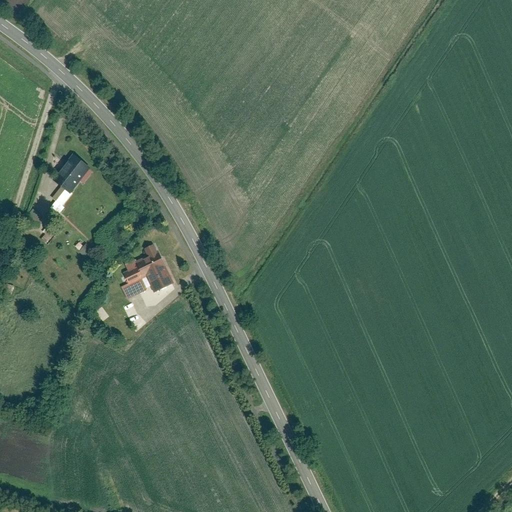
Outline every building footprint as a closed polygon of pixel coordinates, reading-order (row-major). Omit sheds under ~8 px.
[(54,179),(70,192),(91,167),(74,154),(54,179)] [(37,237),(47,243),(62,219),(52,213),(37,237)] [(86,259),(94,251),(85,243),(78,250),(86,259)] [(131,284),(148,276),(157,293),(175,285),(156,245),(145,250),(149,257),(138,262),(137,260),(126,265),(130,273),(126,275),(131,284)] [(102,321),(108,317),(103,307),(96,310),(102,321)]
